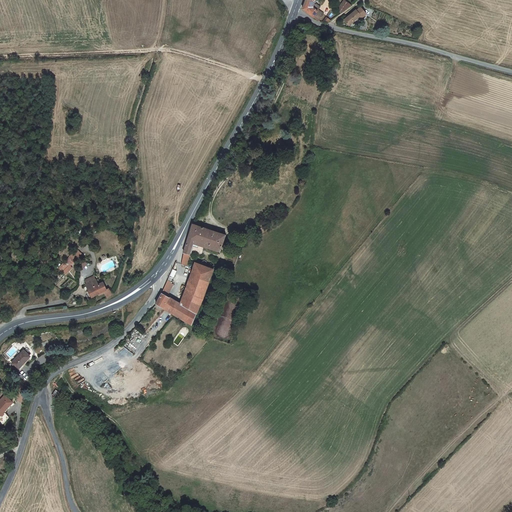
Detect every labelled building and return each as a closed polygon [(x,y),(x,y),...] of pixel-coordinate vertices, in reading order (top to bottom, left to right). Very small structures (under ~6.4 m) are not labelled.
[(303,8),(319,20),(324,13),(314,7),(316,0),(305,0),(305,1),(303,8)] [(341,13),(350,6),(346,1),(338,8),(341,13)] [(362,8),(360,8),(358,11),(361,16),(362,18),(367,14),(362,8)] [(358,11),(357,10),(342,22),(347,27),(361,16),(358,11)] [(222,237),(192,227),(186,243),(182,256),(190,259),(194,249),(216,256),(222,237)] [(61,266),(54,275),(57,277),(64,269),(61,266)] [(197,275),(196,277),(209,282),(211,275),(198,271),(197,275)] [(90,283),(99,279),(97,274),(88,278),(90,283)] [(177,277),(174,276),(172,278),(164,292),(166,293),(177,277)] [(186,309),(163,294),(161,297),(156,305),(192,328),(195,322),(197,317),(200,309),(204,298),(207,292),(209,282),(196,277),(186,309)] [(87,285),(94,297),(104,292),(111,288),(108,281),(103,284),(100,278),(99,279),(90,283),(87,285)] [(113,293),(111,288),(104,292),(106,297),(109,295),(113,293)] [(24,350),(12,363),(18,369),(30,356),(24,350)] [(4,395),(0,399),(0,424),(8,416),(1,410),(11,401),(4,395)]
